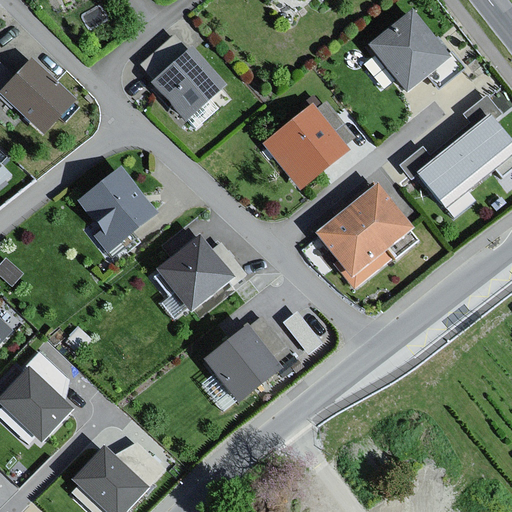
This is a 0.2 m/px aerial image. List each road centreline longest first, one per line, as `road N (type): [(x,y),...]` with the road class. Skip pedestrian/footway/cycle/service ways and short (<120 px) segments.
road 1 (residential): [(377,346),(168,148),(134,129),(104,139),(0,221)]
road 2 (residential): [(186,511),(377,346)]
road 3 (residential): [(377,346),(511,246)]
